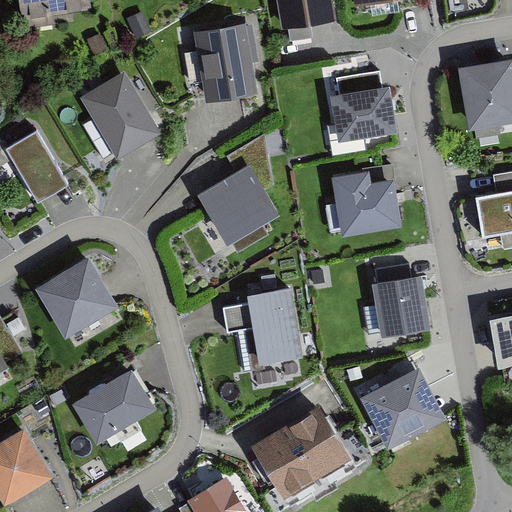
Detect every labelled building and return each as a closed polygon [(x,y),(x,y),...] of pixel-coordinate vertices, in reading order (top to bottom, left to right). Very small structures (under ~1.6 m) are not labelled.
[(15,0),(21,42),(93,32),(88,0),(15,0)] [(334,0),(278,0),(282,21),(336,12),(334,0)] [(244,23),(190,31),(200,97),(246,90),(240,56),(249,54),(244,23)] [(503,58),(455,67),(465,123),(511,114),(511,106),(505,66),(503,58)] [(151,130),(117,71),(78,94),(111,152),(151,130)] [(386,126),(379,85),(330,93),(337,134),(386,126)] [(30,196),(64,177),(36,127),(2,145),(30,196)] [(260,132),(224,152),(233,170),(244,164),(256,185),(271,177),(260,132)] [(393,224),(386,159),(331,165),(338,230),(393,224)] [(233,170),(194,193),(221,237),(270,208),(256,185),(244,164),(233,170)] [(511,165),(496,168),(498,182),(483,184),(488,221),(511,217),(511,165)] [(411,250),(366,257),(379,327),(423,320),(411,250)] [(86,256),(36,285),(63,331),(112,301),(86,256)] [(293,352),(282,266),(243,271),(253,357),(293,352)] [(511,311),(489,315),(496,358),(511,355),(511,311)] [(417,363),(360,394),(385,439),(442,408),(417,363)] [(149,402),(126,365),(71,400),(94,436),(149,402)] [(327,389),(256,431),(286,481),(357,439),(327,389)] [(18,428),(0,438),(0,495),(43,472),(18,428)] [(245,511),(222,474),(186,496),(195,511),(245,511)] [(161,511),(156,503),(140,511),(161,511)]
